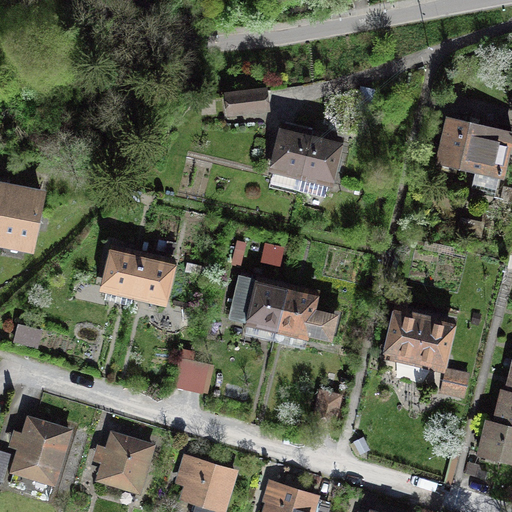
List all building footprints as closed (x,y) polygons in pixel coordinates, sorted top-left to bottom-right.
[(229,113),(267,108),(265,91),(227,95),(229,113)] [(501,178),(511,134),(511,132),(449,116),(437,162),(501,178)] [(273,167),(301,174),(311,134),(284,127),(273,167)] [(339,141),(311,134),(301,174),(328,181),(339,141)] [(40,194),(8,188),(0,229),(0,240),(31,246),(40,194)] [(511,190),(503,188),(500,200),(511,202),(511,190)] [(104,287),(133,294),(143,256),(113,249),(104,287)] [(171,263),(143,256),(133,294),(162,301),(171,263)] [(230,316),(278,327),(287,287),(238,276),(230,316)] [(314,293),(287,287),(278,327),(329,338),(334,315),(310,310),(314,293)] [(390,363),(452,377),(463,331),(401,316),(390,363)] [(40,330),(18,325),(15,340),(36,345),(40,330)] [(176,393),(204,400),(211,371),(183,364),(176,393)] [(498,404),(495,419),(511,423),(511,389),(508,388),(503,387),(498,404)] [(313,422),(332,427),(340,396),(322,391),(313,422)] [(10,468),(54,482),(71,426),(27,413),(10,468)] [(484,439),(480,455),(511,463),(511,423),(495,419),(489,418),(484,439)] [(92,480),(136,493),(151,445),(108,431),(103,446),(94,443),(89,460),(97,462),(92,480)] [(0,480),(1,481),(10,453),(0,450),(0,480)] [(175,497),(221,511),(234,469),(180,453),(172,479),(180,481),(175,497)] [(321,511),(325,500),(272,485),(266,507),(270,508),(269,511),(321,511)]
